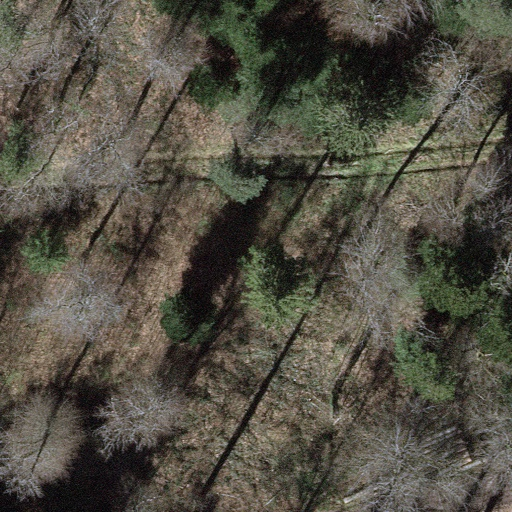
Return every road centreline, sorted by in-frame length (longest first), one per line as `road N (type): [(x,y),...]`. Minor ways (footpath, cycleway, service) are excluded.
road 1 (track): [(0,180),(511,143)]
road 2 (track): [(369,511),(511,465)]
